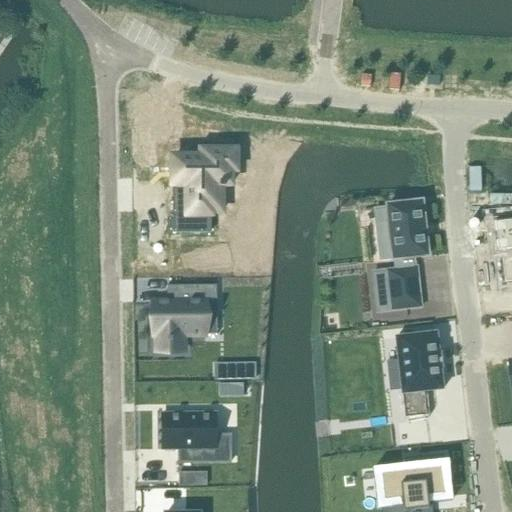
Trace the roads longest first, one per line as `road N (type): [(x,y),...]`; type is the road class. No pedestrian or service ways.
road 1 (residential): [(110,511),(99,41)]
road 2 (residential): [(491,511),(455,195),(455,110)]
road 3 (residential): [(99,41),(207,81),(320,98)]
road 4 (residential): [(320,98),(455,110)]
